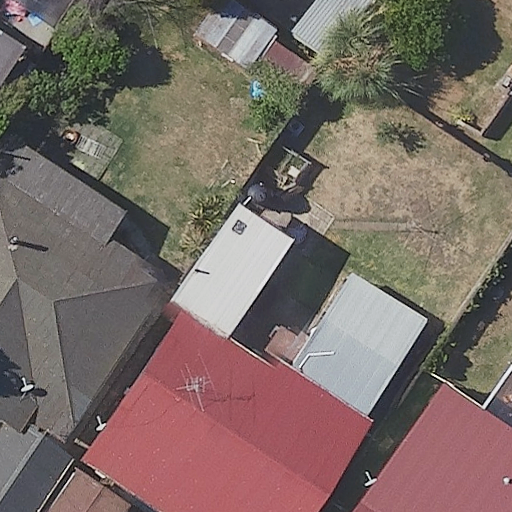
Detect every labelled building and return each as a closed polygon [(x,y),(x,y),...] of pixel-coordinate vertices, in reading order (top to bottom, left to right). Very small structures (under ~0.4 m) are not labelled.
[(234,0),(233,0),(201,45),(296,113),(328,67),(234,0)] [(0,82),(16,58),(0,47),(0,82)] [(111,210),(5,139),(0,146),(0,413),(52,448),(164,280),(95,234),(111,210)] [(248,201),(81,459),(141,498),(162,511),(304,511),(429,321),(349,270),(284,371),(241,343),(308,240),(248,201)] [(511,511),(511,386),(496,410),(456,382),(367,511),(511,511)]
